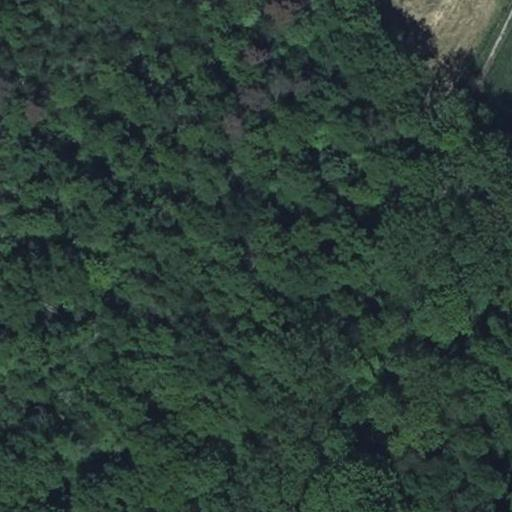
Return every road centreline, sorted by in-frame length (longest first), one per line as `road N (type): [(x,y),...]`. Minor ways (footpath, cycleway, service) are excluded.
road 1 (track): [(5,511),(320,319),(418,184)]
road 2 (track): [(206,392),(0,422)]
